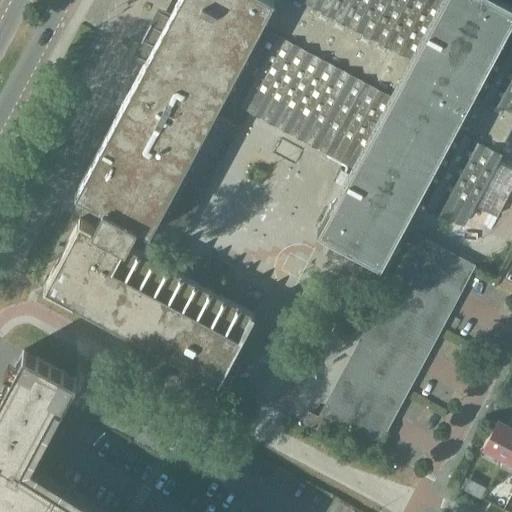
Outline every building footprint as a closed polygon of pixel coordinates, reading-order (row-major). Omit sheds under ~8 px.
[(335,150),(354,160),(349,169),(318,227),(381,261),(418,194),(425,197),(433,202),(454,213),(461,217),(464,219),(464,220),(465,221),(474,204),(501,153),(499,152),(511,129),(511,128),(511,21),(510,21),(511,17),(511,2),(508,0),(179,0),(169,19),(159,38),(146,62),(78,190),(76,189),(76,191),(105,206),(96,223),(82,216),(79,221),(44,287),(73,303),(74,302),(208,373),(207,375),(219,381),(221,376),(255,313),(244,306),(243,308),(226,299),(192,281),(148,257),(148,256),(125,243),(135,223),(150,231),(151,229),(149,228),(156,215),(173,224),(175,222),(229,122),(229,121),(212,112),(223,91),(234,97),(234,98),(235,96),(252,105),(259,109),(280,120),(286,123),(307,135),(314,138),(335,150)] [(405,259),(463,290),(474,269),(476,266),(418,235),(405,259)] [(0,511),(93,511),(21,467),(55,403),(62,407),(77,378),(24,350),(0,394),(0,511)] [(321,418),(320,418),(310,412),(307,418),(306,420),(317,426),(320,419),(321,418)] [(511,417),(508,425),(497,419),(483,445),(505,457),(511,443),(511,417)] [(511,471),(511,443),(505,457),(500,466),(511,471)]
